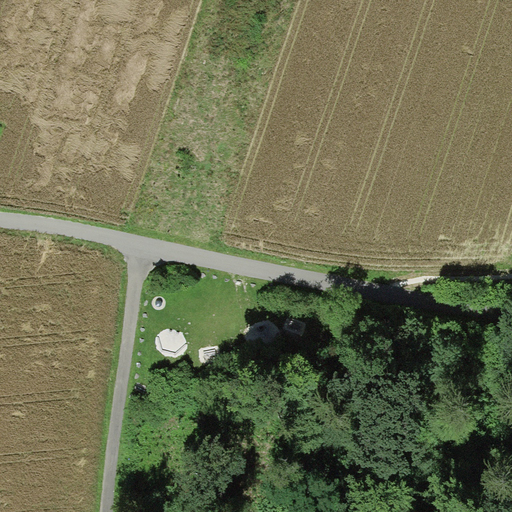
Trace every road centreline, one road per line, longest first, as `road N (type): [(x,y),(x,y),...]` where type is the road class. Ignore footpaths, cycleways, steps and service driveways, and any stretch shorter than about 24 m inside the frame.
road 1 (unclassified): [(0,219),(511,310)]
road 2 (track): [(141,244),(107,511)]
